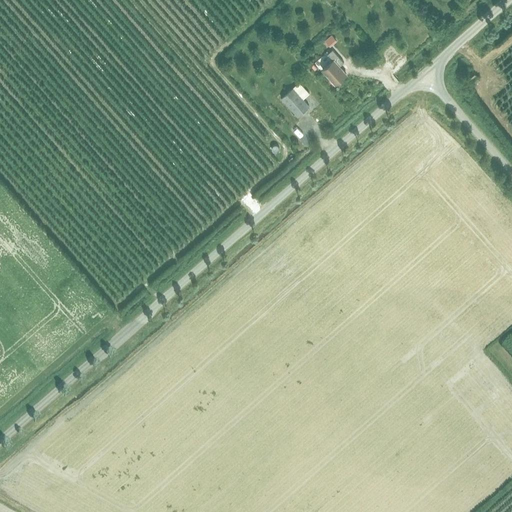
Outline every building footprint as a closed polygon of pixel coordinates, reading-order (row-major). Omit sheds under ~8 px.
[(322,70),(335,84),(346,74),(339,66),(344,62),(333,49),(328,54),(333,60),(322,70)] [(312,60),(317,56),(313,51),(308,55),(312,60)] [(381,64),(384,61),(379,55),(376,58),(381,64)] [(464,74),(470,81),(477,75),(471,68),(464,74)] [(293,88),(292,89),(288,85),(280,93),(283,96),(281,98),(298,116),(309,106),(293,88)] [(168,254),(174,261),(178,258),(172,251),(168,254)]
